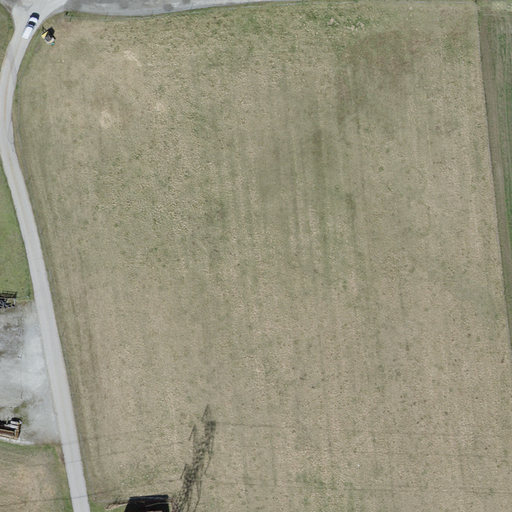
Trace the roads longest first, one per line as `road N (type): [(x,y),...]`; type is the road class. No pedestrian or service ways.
road 1 (residential): [(44,0),(20,38),(2,114),(81,511)]
road 2 (track): [(43,4),(230,0)]
